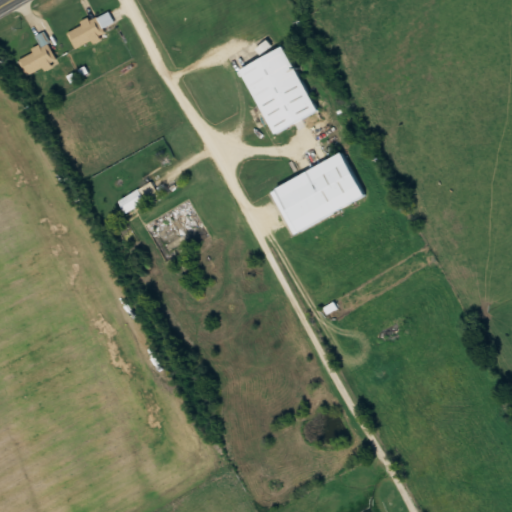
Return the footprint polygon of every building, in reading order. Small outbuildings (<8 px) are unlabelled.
[(105,34),(96,16),(67,30),(76,48),(105,34)] [(29,76),(57,59),(47,42),(19,59),(29,76)] [(320,113),(289,46),(241,67),(272,135),(320,113)] [(271,189),(293,234),(368,198),(347,153),(271,189)] [(158,193),(151,180),(118,200),(126,213),(158,193)]
